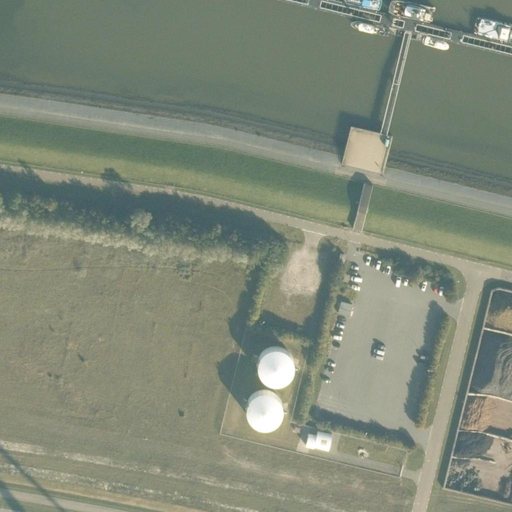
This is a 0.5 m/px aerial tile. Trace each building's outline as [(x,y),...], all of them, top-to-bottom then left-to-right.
[(352,304),(342,301),(341,301),(339,307),(351,310),(352,304)] [(349,315),(351,310),(339,307),(338,312),(339,313),(349,315)] [(263,348),(263,380),(299,380),(299,348),(263,348)] [(283,387),(249,396),(258,428),(292,418),(283,387)] [(332,434),(317,430),(314,445),(328,449),(332,434)]
